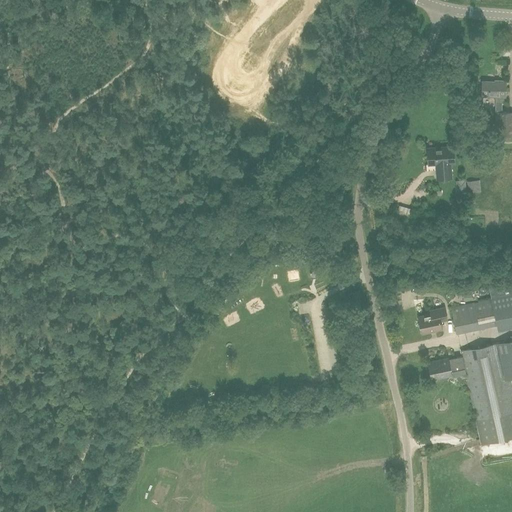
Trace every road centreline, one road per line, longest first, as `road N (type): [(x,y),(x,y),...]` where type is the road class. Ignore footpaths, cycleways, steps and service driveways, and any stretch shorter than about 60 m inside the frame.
road 1 (unclassified): [(367,276),(357,225),(366,161),(432,41),(441,8)]
road 2 (track): [(315,0),(279,77),(247,101),(218,92),(213,73),(273,0)]
road 3 (track): [(357,116),(181,315)]
road 4 (unclassified): [(367,276),(406,446),(409,511)]
road 5 (track): [(181,315),(104,420),(55,511)]
road 6 (track): [(357,116),(284,126),(262,119),(251,100)]
